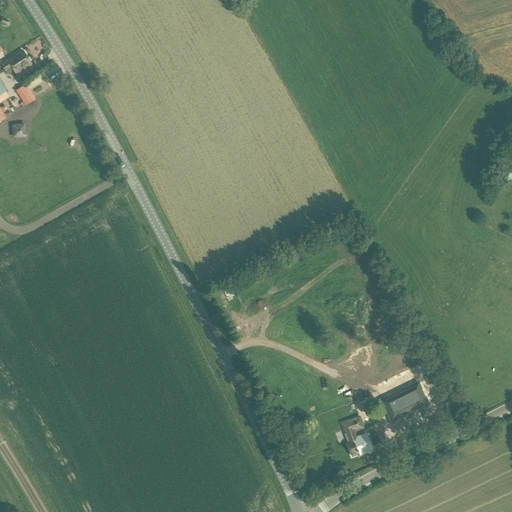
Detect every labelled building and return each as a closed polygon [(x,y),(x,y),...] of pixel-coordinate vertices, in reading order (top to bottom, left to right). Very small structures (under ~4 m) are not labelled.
[(23,51),(2,64),(7,73),(13,70),(16,75),(32,65),(23,51)] [(49,81),(56,75),(52,70),(45,76),(49,81)] [(24,86),(16,91),(25,106),(33,101),(24,86)] [(391,421),(427,403),(417,384),(418,386),(385,402),(383,403),(382,401),(391,421)] [(360,416),(342,423),(346,434),(345,434),(348,442),(347,442),(352,456),(362,452),(363,454),(373,450),(366,433),(356,437),(354,431),(364,427),(360,416)] [(319,443),(325,447),(329,442),(323,438),(319,443)]
